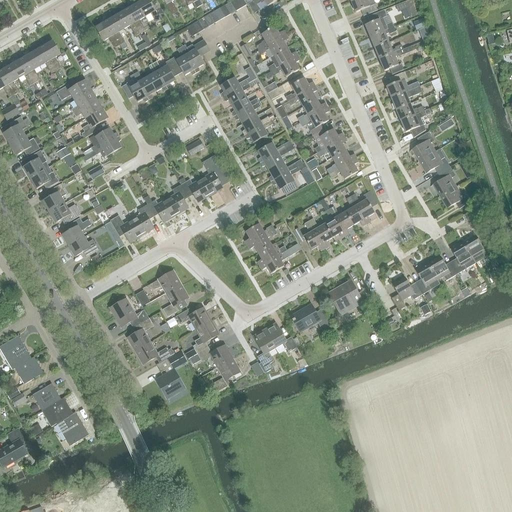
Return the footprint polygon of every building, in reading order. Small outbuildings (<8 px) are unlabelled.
[(148,0),(143,0),(137,4),(144,17),(148,23),(153,20),(156,24),(161,22),(155,11),(148,0)] [(162,0),(166,5),(172,15),(177,12),(171,2),(174,0),(162,0)] [(202,6),(198,0),(193,3),(196,9),(202,6)] [(235,0),(234,0),(230,3),(235,11),(235,12),(240,9),(235,0)] [(242,0),(235,0),(240,9),(246,6),(242,0)] [(267,7),(277,0),(254,0),(252,2),(249,3),(247,4),(253,14),(259,10),(256,5),(260,2),(260,1),(261,0),(263,0),(264,1),(267,7)] [(375,5),(372,0),(353,0),(350,1),(355,13),(360,11),(363,17),(377,11),(375,5)] [(410,0),(408,0),(395,6),(398,12),(406,9),(410,18),(417,15),(412,1),(410,0)] [(260,2),(256,5),(260,10),(260,11),(267,7),(264,1),(261,3),(260,2)] [(226,5),(225,6),(230,15),(235,11),(230,3),(226,5)] [(139,21),(144,17),(137,4),(126,10),(140,34),(145,31),(139,21)] [(225,6),(219,9),(224,18),(230,15),(225,6)] [(219,9),(214,12),(219,21),(224,18),(219,9)] [(135,37),(140,34),(126,10),(116,16),(124,30),(129,26),(135,37)] [(369,38),(393,27),(391,23),(386,25),(383,18),(387,17),(384,10),(369,17),(372,23),(364,26),(369,38)] [(214,12),(209,15),(214,24),(219,21),(214,12)] [(209,15),(203,18),(208,27),(214,24),(209,15)] [(119,46),(121,51),(127,48),(118,33),(124,30),(116,16),(105,22),(119,46)] [(203,18),(198,21),(203,30),(208,27),(203,18)] [(426,26),(423,19),(415,22),(418,29),(426,26)] [(198,21),(193,24),(198,33),(203,30),(198,21)] [(114,49),(119,46),(105,22),(95,28),(102,42),(108,39),(114,49)] [(193,24),(187,28),(192,37),(198,33),(193,24)] [(393,27),(369,38),(374,49),(388,43),(385,35),(388,34),(389,35),(395,32),(393,27)] [(255,47),(258,51),(285,36),(283,32),(278,34),(275,28),(261,35),(265,43),(262,45),(262,43),(255,47)] [(273,57),(287,49),(283,42),(288,40),(285,36),(258,51),(260,56),(265,53),(268,59),(270,58),(273,57)] [(153,44),(150,39),(144,42),(145,43),(147,47),(153,44)] [(42,48),(55,71),(60,68),(54,58),(60,55),(52,41),(42,48)] [(203,66),(199,58),(209,52),(203,42),(193,47),(192,45),(186,49),(184,46),(180,48),(195,74),(199,72),(198,69),(203,66)] [(145,43),(137,47),(139,52),(147,47),(145,43)] [(388,43),(374,49),(379,60),(403,50),(401,45),(394,48),(395,49),(391,51),(388,43)] [(252,55),(246,44),(240,48),(246,58),(252,55)] [(50,74),(55,71),(42,48),(31,54),(39,67),(45,64),(50,74)] [(176,61),(182,73),(184,76),(189,73),(192,76),(195,74),(180,48),(177,50),(181,58),(176,61)] [(290,55),(287,49),(273,57),(270,58),(274,65),(267,68),(270,72),(297,57),(295,53),(290,55)] [(405,55),(403,50),(379,60),(383,72),(389,69),(391,75),(403,70),(401,64),(398,66),(394,58),(398,56),(398,57),(405,55)] [(34,70),(39,67),(31,54),(21,60),(34,83),(40,81),(34,70)] [(281,70),(285,78),(299,70),(295,63),(300,61),(297,57),(270,72),(272,77),(278,73),(278,72),(281,70)] [(177,75),(182,73),(176,61),(174,58),(169,61),(177,75)] [(30,86),(34,83),(21,60),(10,66),(18,79),(24,76),(30,86)] [(177,75),(169,61),(164,63),(166,67),(173,78),(177,75)] [(175,82),(173,78),(166,67),(160,70),(156,62),(152,64),(167,90),(171,88),(169,85),(175,82)] [(167,90),(152,64),(148,66),(153,74),(147,77),(156,93),(161,90),(163,92),(167,90)] [(223,74),(229,71),(226,65),(220,69),(223,74)] [(0,71),(14,96),(19,93),(13,82),(18,79),(10,66),(0,71)] [(220,95),(222,99),(248,84),(254,81),(256,80),(249,68),(244,71),(249,79),(238,85),(235,79),(220,88),(223,93),(220,95)] [(14,96),(0,71),(0,89),(3,88),(9,98),(14,96)] [(156,93),(147,77),(142,80),(137,73),(133,75),(148,101),(152,99),(151,95),(156,93)] [(415,89),(413,84),(406,87),(407,88),(403,90),(400,82),(404,80),(402,74),(389,79),(391,85),(386,87),(391,99),(415,89)] [(129,101),(134,98),(137,103),(142,100),(144,103),(148,101),(133,75),(129,77),(131,81),(126,84),(121,87),(129,101)] [(285,98),(287,103),(315,87),(312,83),(307,85),(304,79),(290,87),(294,94),(291,96),(291,95),(285,98)] [(70,96),(74,101),(91,91),(85,81),(70,90),(68,86),(56,93),(61,101),(70,96)] [(440,81),(433,83),(436,93),(443,91),(440,81)] [(267,94),(277,88),(274,83),(267,87),(264,89),(267,94)] [(250,88),(248,84),(222,99),(224,102),(228,101),(231,106),(246,98),(243,92),(250,88)] [(270,101),(284,93),(281,86),(267,94),(270,101)] [(317,91),(315,87),(287,103),(290,107),(296,103),(295,102),(298,101),(302,108),(316,100),(312,93),(317,91)] [(415,89),(391,99),(395,110),(409,104),(407,99),(422,93),(419,87),(415,89)] [(96,100),(91,91),(74,101),(77,106),(70,110),(73,114),(96,100)] [(249,103),(246,98),(231,106),(233,112),(231,114),(233,117),(259,103),(257,99),(249,103)] [(102,110),(96,100),(73,114),(75,118),(81,114),(85,120),(102,110)] [(320,107),(316,100),(302,108),(307,115),(303,117),(303,116),(297,119),(299,124),(327,108),(324,104),(320,107)] [(25,102),(20,106),(23,111),(29,108),(25,102)] [(56,102),(49,106),(53,112),(59,108),(56,102)] [(449,102),(443,104),(447,116),(454,113),(449,102)] [(261,107),(259,103),(233,117),(235,121),(238,120),(241,125),(256,117),(253,111),(261,107)] [(424,112),(422,107),(416,110),(416,111),(413,112),(409,104),(395,110),(400,122),(424,112)] [(3,111),(1,112),(6,121),(8,120),(19,114),(16,108),(14,105),(13,106),(3,111)] [(308,126),(312,124),(314,129),(310,132),(312,136),(325,129),(322,125),(328,121),(324,115),(329,112),(327,108),(299,124),(302,128),(308,125),(308,126)] [(102,110),(85,120),(88,125),(82,129),(84,133),(81,134),(84,139),(98,131),(95,126),(107,119),(102,110)] [(431,114),(429,110),(424,112),(400,122),(405,133),(410,131),(413,139),(425,131),(423,126),(425,125),(422,118),(431,114)] [(59,115),(53,118),(56,123),(61,121),(61,120),(59,115)] [(26,128),(23,121),(20,117),(8,125),(11,130),(3,134),(10,145),(24,137),(21,131),(26,128)] [(260,122),(256,117),(241,125),(244,130),(241,133),(244,136),(270,122),(269,121),(268,118),(267,118),(260,122)] [(450,119),(444,123),(447,129),(454,125),(450,119)] [(270,122),(244,136),(246,140),(249,139),(252,144),(267,136),(264,130),(272,126),(270,122)] [(110,129),(96,138),(95,136),(89,139),(93,147),(90,148),(90,149),(92,152),(93,152),(118,137),(116,133),(113,134),(110,129)] [(327,133),(325,129),(312,136),(318,147),(314,150),(317,154),(344,138),(342,134),(337,137),(333,130),(327,133)] [(435,153),(434,153),(429,144),(434,142),(428,133),(416,140),(420,145),(411,151),(418,162),(435,153)] [(28,142),(24,137),(10,145),(16,156),(23,152),(27,157),(39,150),(36,145),(33,139),(28,142)] [(118,137),(93,152),(95,156),(103,152),(106,157),(121,148),(118,143),(120,141),(118,137)] [(461,137),(455,141),(456,145),(463,142),(461,137)] [(346,142),(344,138),(317,154),(319,158),(325,155),(324,154),(328,152),(332,159),(345,151),(341,145),(346,142)] [(186,149),(189,155),(203,147),(199,141),(186,149)] [(259,164),(290,146),(292,145),(290,141),(273,151),(270,145),(257,153),(260,158),(257,160),(259,164)] [(278,158),(292,150),(294,149),(292,145),(290,146),(259,164),(261,168),(265,166),(268,172),(281,164),(278,158)] [(70,155),(66,147),(56,153),(60,161),(70,155)] [(90,149),(83,153),(85,157),(87,156),(93,152),(92,152),(90,149)] [(439,150),(434,153),(435,153),(418,162),(426,174),(434,169),(437,175),(449,168),(439,150)] [(23,168),(29,179),(48,168),(45,162),(46,162),(40,151),(28,159),(31,164),(23,168)] [(349,158),(345,151),(332,159),(336,166),(333,168),(332,167),(326,170),(329,175),(356,159),(353,155),(349,158)] [(319,166),(315,159),(306,163),(310,171),(319,166)] [(356,159),(329,175),(331,179),(337,176),(337,175),(340,173),(344,180),(357,172),(353,166),(358,163),(356,159)] [(270,183),(294,169),(302,164),(300,160),(284,169),(281,164),(268,172),(271,177),(268,179),(270,183)] [(216,179),(221,176),(226,174),(219,162),(205,170),(208,175),(200,180),(209,196),(222,189),(216,179)] [(81,171),(76,163),(70,166),(71,168),(70,169),(74,176),(81,171)] [(294,169),(270,183),(272,186),(275,185),(279,191),(281,189),(285,196),(296,190),(289,177),(297,173),(301,170),(306,167),(304,163),(303,164),(302,164),(294,169)] [(104,173),(100,166),(90,172),(93,179),(104,173)] [(306,167),(301,170),(302,173),(308,185),(314,182),(306,167)] [(53,173),(52,174),(48,168),(29,179),(36,190),(43,185),(46,191),(59,183),(53,173)] [(449,168),(437,175),(441,181),(432,186),(439,197),(455,188),(450,179),(455,177),(449,168)] [(320,176),(316,169),(311,172),(315,178),(320,176)] [(186,182),(180,186),(187,198),(192,195),(197,203),(209,196),(200,180),(192,185),(189,180),(186,182)] [(49,213),(64,204),(60,198),(66,195),(60,185),(47,192),(50,198),(43,202),(49,213)] [(187,198),(180,186),(171,191),(174,195),(166,200),(175,216),(187,209),(182,201),(187,198)] [(461,196),(455,188),(439,197),(446,209),(455,204),(458,210),(470,203),(465,194),(461,196)] [(374,214),(370,208),(377,204),(370,192),(363,196),(366,201),(359,205),(357,201),(358,201),(354,195),(350,197),(366,225),(370,222),(367,218),(374,214)] [(148,197),(143,200),(146,206),(151,203),(148,197)] [(345,213),(353,226),(359,222),(362,227),(366,225),(350,197),(346,200),(349,206),(350,205),(352,208),(345,213)] [(151,203),(146,206),(153,218),(158,215),(163,223),(175,216),(166,200),(157,205),(155,201),(151,203)] [(74,206),(67,210),(64,204),(49,213),(55,223),(61,220),(64,225),(80,216),(74,206)] [(146,206),(137,211),(140,216),(132,220),(141,237),(153,229),(148,221),(153,218),(146,206)] [(275,207),(268,211),(271,216),(278,212),(275,207)] [(329,210),(345,237),(349,235),(346,230),(353,226),(345,213),(338,217),(336,214),(337,213),(333,207),(329,210)] [(324,225),(332,238),(338,235),(341,239),(345,237),(329,210),(325,212),(328,218),(329,218),(331,221),(324,225)] [(466,222),(477,216),(474,210),(462,216),(466,222)] [(141,237),(132,220),(123,225),(118,216),(109,221),(117,235),(117,234),(119,237),(124,235),(129,244),(141,237)] [(88,220),(82,223),(79,219),(67,226),(70,231),(62,236),(69,247),(83,238),(80,232),(85,229),(85,228),(91,225),(88,220)] [(308,222),(324,249),(328,247),(325,242),(332,238),(324,225),(317,229),(315,226),(316,225),(313,219),(308,222)] [(324,249),(308,222),(304,224),(307,231),(309,230),(310,233),(303,237),(311,251),(317,247),(320,252),(324,249)] [(244,242),(247,246),(274,230),(271,226),(265,229),(266,231),(263,232),(258,225),(245,233),(249,239),(244,242)] [(305,241),(298,229),(292,232),(299,244),(305,241)] [(276,235),(274,230),(247,246),(249,250),(254,247),(257,254),(271,246),(267,239),(270,237),(270,238),(276,235)] [(117,235),(112,237),(119,249),(124,246),(119,237),(117,234),(117,235)] [(475,236),(463,244),(472,260),(481,255),(484,259),(487,257),(475,236)] [(87,244),(83,238),(69,247),(75,257),(82,253),(85,258),(98,251),(92,241),(87,244)] [(284,247),(279,250),(275,244),(271,246),(257,254),(261,260),(256,263),(259,267),(286,251),(284,247)] [(464,265),(472,260),(463,244),(451,251),(456,259),(450,263),(457,275),(466,270),(464,265)] [(283,267),(280,262),(300,251),(297,245),(286,251),(259,267),(261,271),(266,268),(270,275),(283,267)] [(91,259),(93,263),(99,260),(96,255),(91,259)] [(437,281),(443,277),(446,282),(457,275),(450,263),(445,266),(440,257),(427,264),(437,281)] [(431,290),(440,285),(437,281),(427,264),(415,271),(420,280),(415,283),(422,295),(431,290)] [(173,272),(157,281),(148,286),(151,291),(161,288),(165,294),(180,285),(173,272)] [(392,285),(398,295),(391,299),(398,312),(405,308),(401,302),(410,296),(413,301),(422,295),(415,283),(409,287),(404,278),(392,285)] [(365,309),(371,305),(363,291),(357,295),(350,282),(328,295),(340,316),(362,303),(365,309)] [(188,298),(180,285),(165,294),(171,305),(162,310),(166,318),(178,312),(175,306),(188,298)] [(142,307),(150,303),(143,291),(135,296),(142,307)] [(133,329),(137,326),(148,319),(144,311),(135,316),(126,300),(109,309),(120,328),(129,323),(133,329)] [(323,332),(331,328),(322,312),(316,316),(310,305),(289,317),(299,334),(317,323),(323,332)] [(426,305),(421,308),(425,315),(430,313),(426,305)] [(189,320),(195,331),(211,322),(203,309),(189,316),(186,311),(175,317),(180,325),(189,320)] [(153,327),(148,319),(137,326),(140,331),(127,339),(135,352),(150,343),(144,332),(153,327)] [(173,319),(167,322),(170,328),(176,324),(173,319)] [(218,335),(211,322),(195,331),(202,342),(192,348),(197,355),(208,349),(205,343),(218,335)] [(287,354),(297,348),(291,338),(285,341),(275,324),(269,327),(271,328),(265,332),(264,330),(263,330),(275,349),(278,355),(285,351),(287,354)] [(275,349),(263,330),(264,332),(259,335),(257,333),(252,336),(263,354),(257,358),(262,368),(261,369),(263,373),(271,369),(268,365),(273,362),(268,353),(275,349)] [(377,332),(380,339),(389,336),(387,331),(384,332),(384,330),(377,332)] [(31,359),(22,344),(18,337),(0,346),(0,350),(12,371),(15,369),(31,359)] [(159,363),(166,359),(170,357),(170,356),(174,354),(171,349),(167,351),(166,349),(157,354),(150,343),(135,352),(142,365),(156,357),(159,363)] [(211,354),(208,349),(197,355),(201,363),(210,358),(217,369),(232,359),(225,346),(211,354)] [(181,352),(175,355),(181,365),(187,362),(181,352)] [(15,369),(24,385),(43,374),(34,358),(31,359),(15,369)] [(166,399),(184,388),(171,368),(166,359),(156,365),(160,373),(164,371),(167,375),(156,381),(166,399)] [(232,359),(217,369),(223,379),(213,384),(218,392),(229,386),(226,381),(240,373),(232,359)] [(32,396),(42,412),(44,410),(61,400),(51,384),(32,396)] [(20,394),(16,387),(5,394),(9,401),(20,394)] [(15,406),(26,400),(22,394),(11,400),(15,406)] [(63,399),(61,400),(44,410),(42,412),(41,412),(51,428),(56,425),(56,424),(73,415),(73,414),(63,399)] [(56,424),(56,425),(65,440),(69,447),(88,436),(75,413),(73,414),(73,415),(56,424)] [(35,426),(28,430),(33,438),(39,434),(35,426)] [(0,451),(0,465),(4,471),(28,456),(22,445),(26,443),(26,442),(23,439),(18,429),(7,435),(12,444),(0,451)]
